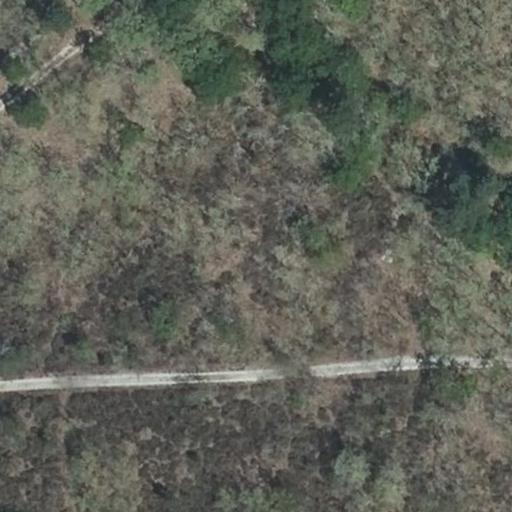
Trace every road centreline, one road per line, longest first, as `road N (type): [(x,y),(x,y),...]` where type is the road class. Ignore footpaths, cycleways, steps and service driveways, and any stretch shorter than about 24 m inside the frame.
road 1 (track): [(511,366),(0,386)]
road 2 (track): [(0,107),(76,44),(94,0)]
